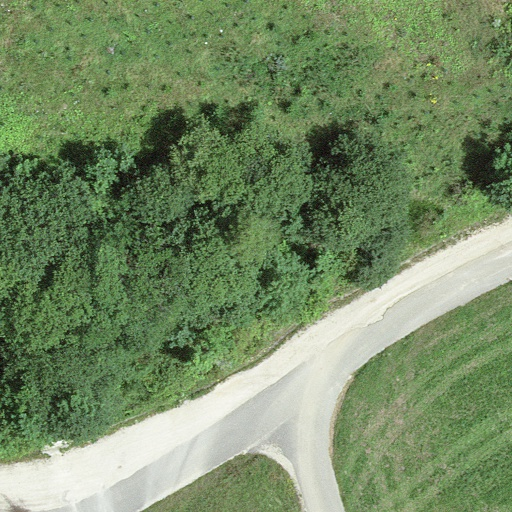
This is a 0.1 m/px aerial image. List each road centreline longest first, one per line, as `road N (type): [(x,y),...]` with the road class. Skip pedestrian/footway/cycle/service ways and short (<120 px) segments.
road 1 (unclassified): [(327,365),(146,486),(88,511)]
road 2 (unclassified): [(511,262),(402,316),(327,365)]
road 3 (unclassified): [(326,511),(302,410),(327,365)]
